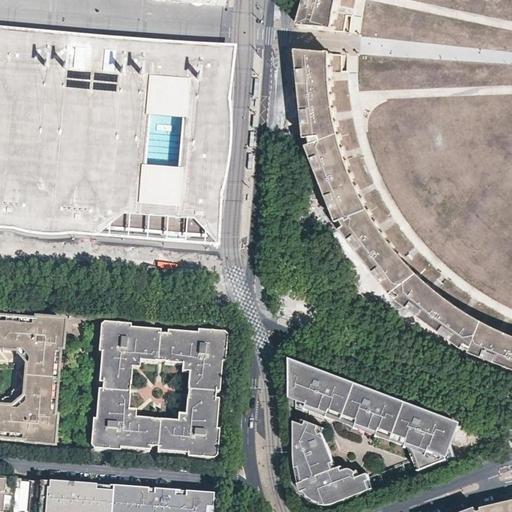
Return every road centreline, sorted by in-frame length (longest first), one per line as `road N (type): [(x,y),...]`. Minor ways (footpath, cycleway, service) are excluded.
road 1 (secondary): [(253,295),(274,0)]
road 2 (secondary): [(249,321),(511,421)]
road 3 (secondary): [(511,397),(253,295)]
road 4 (tertiary): [(0,294),(249,321)]
road 5 (tertiary): [(245,293),(0,265)]
road 6 (residential): [(232,478),(0,459)]
